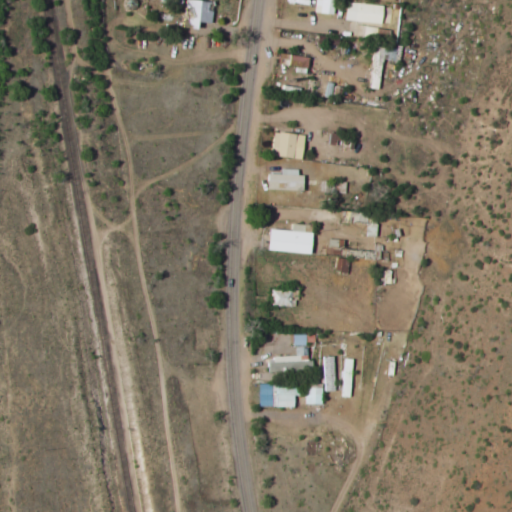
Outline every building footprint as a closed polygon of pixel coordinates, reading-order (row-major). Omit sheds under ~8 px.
[(318,0),(317,14),(330,16),(332,0),(318,0)] [(210,11),(205,11),(206,2),(185,1),(183,30),(194,30),(194,23),(209,24),(210,11)] [(380,24),(380,5),(342,4),(341,22),(380,24)] [(379,60),(392,62),(394,50),(373,46),(366,89),(374,90),(379,60)] [(305,58),(285,55),(284,66),(297,68),(296,70),(303,71),(305,58)] [(300,135),(269,134),(268,158),(299,159),(300,135)] [(277,175),(263,175),(263,190),(297,192),(298,170),(277,170),(277,175)] [(306,256),(308,234),(300,233),(301,226),(288,224),(287,232),(264,230),(262,251),(306,256)] [(268,307),(294,307),(294,289),(267,289),(268,307)] [(292,356),(267,357),(267,372),(311,370),(311,361),(305,361),(304,334),(291,335),(292,356)] [(349,359),(341,359),(339,397),(347,397),(349,359)] [(271,408),(293,408),(293,384),(256,384),(256,407),(271,407),(271,408)] [(319,404),(320,384),(303,384),(303,404),(319,404)]
